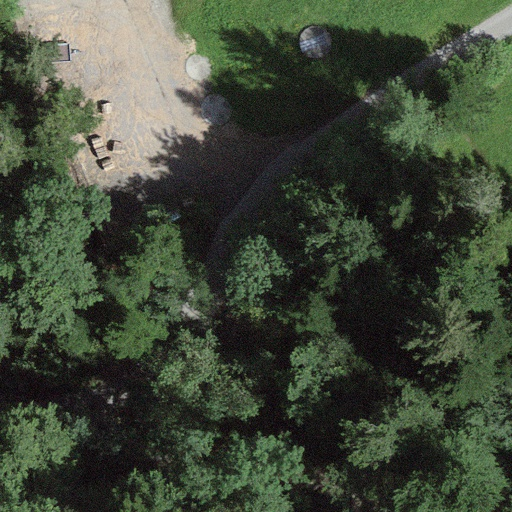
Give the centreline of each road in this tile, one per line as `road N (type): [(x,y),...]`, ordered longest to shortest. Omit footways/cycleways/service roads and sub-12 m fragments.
road 1 (track): [(140,0),(226,252),(183,313),(61,427),(0,430)]
road 2 (unclassified): [(511,19),(314,149),(226,252)]
